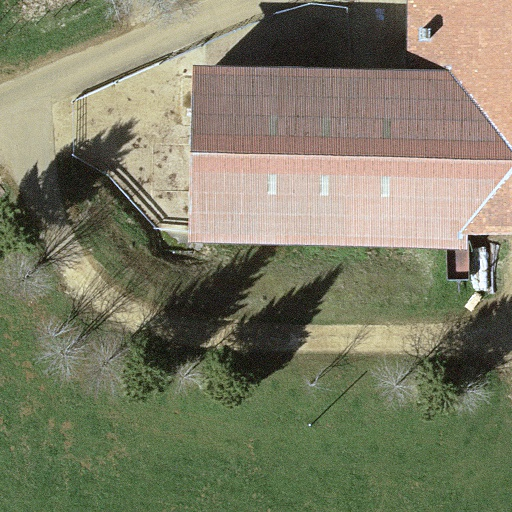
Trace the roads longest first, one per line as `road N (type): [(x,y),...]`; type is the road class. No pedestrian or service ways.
road 1 (track): [(9,96),(72,251),(111,302),(139,320),(248,337),(511,335)]
road 2 (unclassified): [(0,100),(243,0)]
